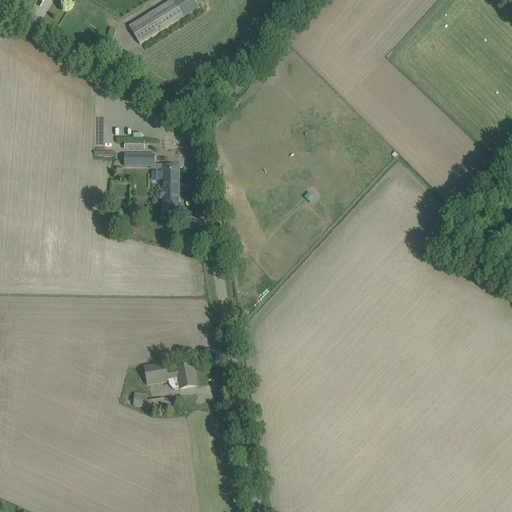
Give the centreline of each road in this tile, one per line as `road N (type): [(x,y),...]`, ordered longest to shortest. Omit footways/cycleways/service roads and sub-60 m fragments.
road 1 (unclassified): [(258,511),(192,130)]
road 2 (unclassified): [(0,3),(171,108),(192,130)]
road 3 (unclassified): [(192,130),(313,0)]
